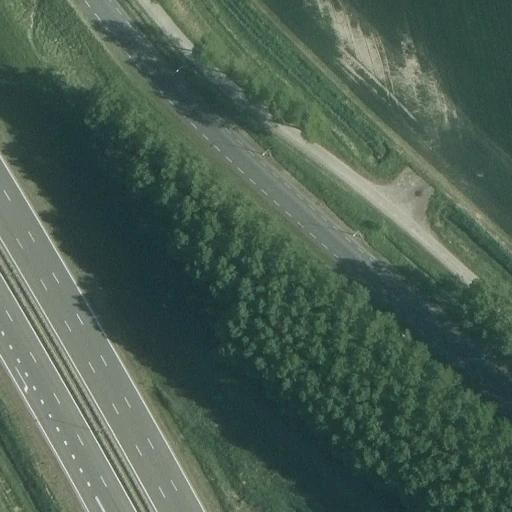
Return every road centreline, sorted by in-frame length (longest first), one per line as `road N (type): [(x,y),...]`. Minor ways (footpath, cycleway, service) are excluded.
road 1 (secondary): [(511,371),(235,135),(108,0)]
road 2 (unclassified): [(511,309),(411,220),(283,132),(160,0)]
road 3 (trunk): [(177,511),(0,198)]
road 4 (trunk): [(0,297),(105,485)]
